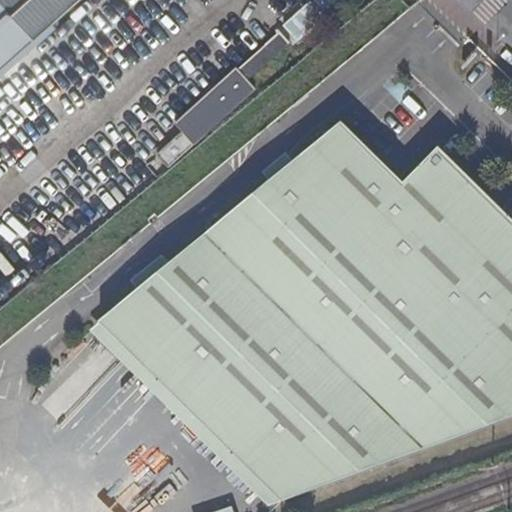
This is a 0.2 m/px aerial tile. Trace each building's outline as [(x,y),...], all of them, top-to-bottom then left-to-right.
[(0,0),(0,3),(28,35),(35,43),(82,0),(0,0)] [(316,0),(314,3),(324,14),(340,0),(316,0)] [(0,46),(7,54),(28,35),(0,3),(0,46)] [(181,133),(156,156),(169,170),(256,92),(246,81),(288,45),(276,31),(273,34),(275,36),(262,48),(265,49),(238,72),(236,69),(174,126),(181,133)] [(98,308),(259,504),(511,407),(511,204),(462,157),(424,157),(408,174),(339,108),(98,308)]
